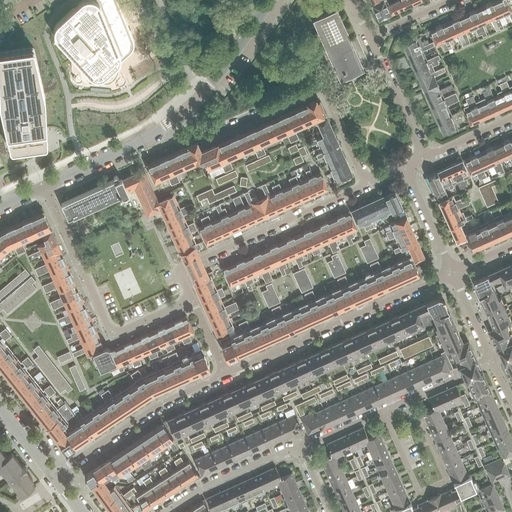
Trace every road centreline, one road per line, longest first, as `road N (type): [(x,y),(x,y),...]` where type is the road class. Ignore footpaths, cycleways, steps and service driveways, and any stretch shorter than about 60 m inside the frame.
road 1 (residential): [(183,109),(223,131),(324,91),(365,184)]
road 2 (residential): [(224,374),(450,272)]
road 3 (residential): [(43,185),(106,327),(117,332),(187,300)]
road 4 (residential): [(187,300),(177,274),(365,184)]
road 5 (residential): [(54,475),(164,401),(224,374)]
road 6 (residential): [(43,185),(124,148),(183,109)]
road 7 (residential): [(300,446),(164,511)]
road 8 (residential): [(183,109),(269,0)]
road 9 (residential): [(422,156),(369,36)]
road 10 (residential): [(491,359),(382,410)]
